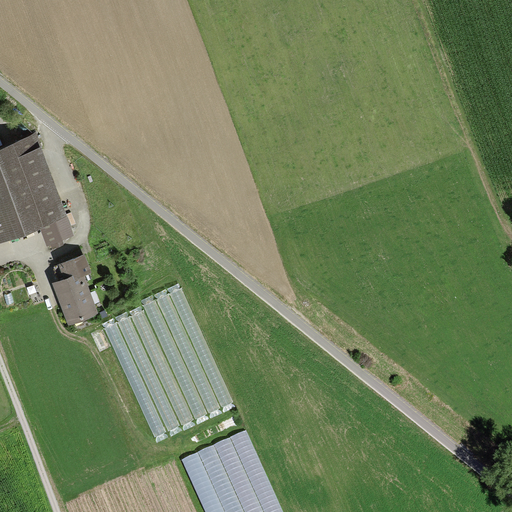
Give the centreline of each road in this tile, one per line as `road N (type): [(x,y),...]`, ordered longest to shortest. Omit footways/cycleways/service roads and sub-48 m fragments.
road 1 (unclassified): [(511,494),(0,81)]
road 2 (track): [(56,511),(0,359)]
